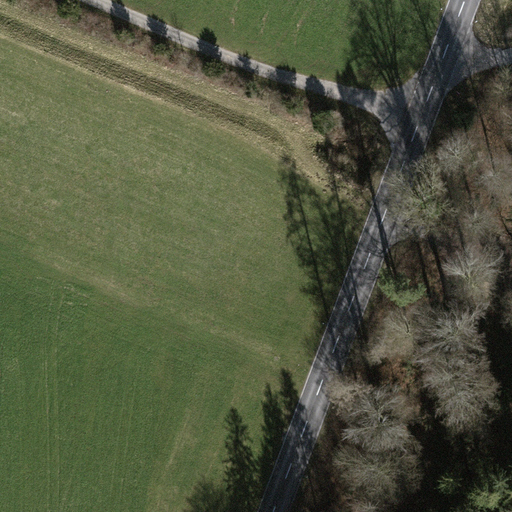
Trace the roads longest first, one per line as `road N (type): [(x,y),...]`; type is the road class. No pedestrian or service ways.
road 1 (tertiary): [(464,0),(273,511)]
road 2 (track): [(96,0),(236,60),(419,119)]
road 3 (track): [(380,224),(511,269)]
